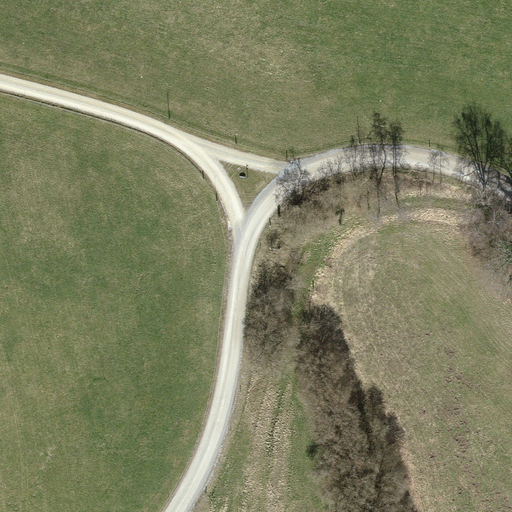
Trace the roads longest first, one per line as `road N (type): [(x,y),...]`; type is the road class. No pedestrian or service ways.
road 1 (track): [(178,511),(197,485),(232,364),(246,234),(269,197),(311,168)]
road 2 (track): [(311,168),(238,157),(0,81)]
road 3 (track): [(311,168),(406,156),(511,190)]
